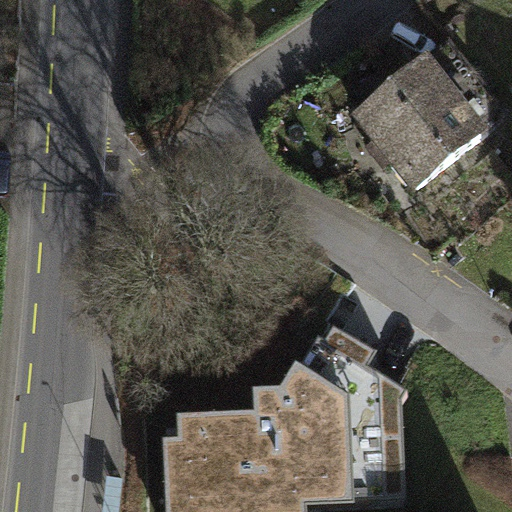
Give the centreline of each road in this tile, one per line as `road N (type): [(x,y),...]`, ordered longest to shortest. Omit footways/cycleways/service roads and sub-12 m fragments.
road 1 (secondary): [(48,511),(86,0)]
road 2 (residential): [(511,371),(251,191),(236,155)]
road 3 (residential): [(378,0),(253,90),(237,121),(236,155)]
